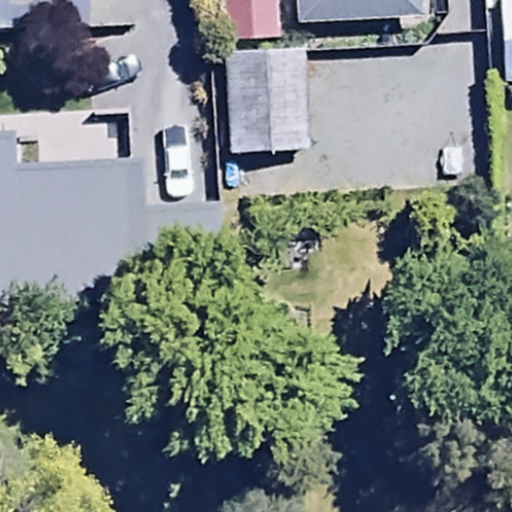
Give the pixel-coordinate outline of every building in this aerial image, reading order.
[(0,0),(0,40),(83,40),(82,0),(0,0)] [(279,0),(218,0),(219,50),(280,49),(279,0)] [(299,0),(301,32),(419,26),(417,0),(299,0)] [(511,9),(497,10),(502,95),(511,94),(511,9)] [(301,61),(229,61),(229,167),(302,167),(301,61)] [(4,152),(0,152),(0,315),(226,310),(225,226),(134,228),(133,176),(5,179),(4,152)]
